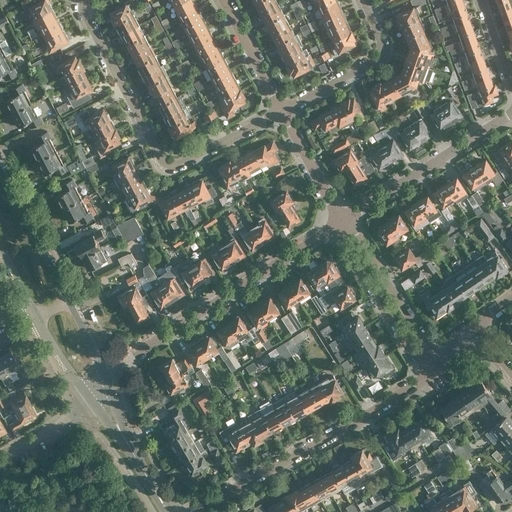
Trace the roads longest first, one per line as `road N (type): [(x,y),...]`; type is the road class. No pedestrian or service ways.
road 1 (residential): [(85,0),(82,10),(168,164),(280,112)]
road 2 (residential): [(107,377),(341,222)]
road 3 (residential): [(193,511),(434,373)]
road 4 (residential): [(341,222),(511,113)]
road 5 (residential): [(280,112),(382,57),(362,0)]
road 6 (residential): [(423,353),(356,233),(341,222)]
road 7 (residential): [(341,222),(379,296),(423,353)]
road 8 (tertiary): [(70,300),(0,168)]
road 9 (residential): [(280,112),(222,0)]
road 10 (residential): [(341,222),(280,112)]
